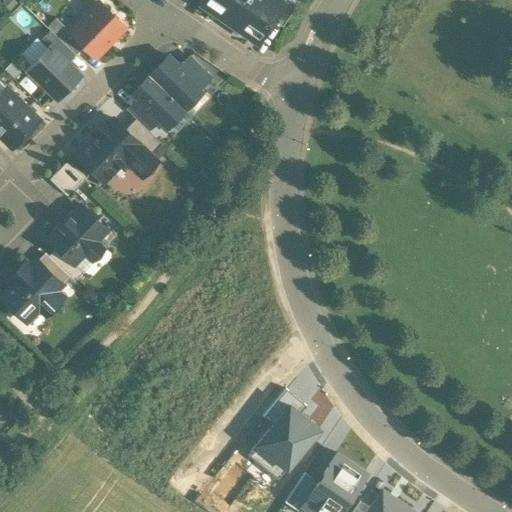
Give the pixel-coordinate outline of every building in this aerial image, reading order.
[(201,0),(199,4),(227,23),(243,0),(201,0)] [(281,2),(278,0),(243,0),(227,23),(255,42),(271,20),(282,3),(281,2)] [(296,5),(288,0),(282,0),(281,2),(282,3),(271,20),(281,27),(296,5)] [(123,28),(98,3),(69,33),(82,46),(94,57),(123,28)] [(376,71),(498,146),(511,122),(511,83),(408,19),(376,71)] [(69,33),(58,23),(50,32),(74,55),(82,46),(69,33)] [(50,32),(49,32),(41,41),(48,48),(49,47),(66,64),(74,55),(50,32)] [(66,64),(49,47),(48,48),(26,70),(57,99),(69,86),(69,85),(78,75),(66,64)] [(178,68),(167,57),(148,76),(183,109),(201,90),(178,68)] [(208,78),(187,58),(178,68),(199,87),(208,78)] [(183,109),(148,76),(130,96),(135,101),(155,121),(164,129),(183,109)] [(0,91),(0,136),(11,147),(37,119),(4,88),(0,91)] [(155,121),(135,101),(126,111),(135,119),(146,130),(155,121)] [(112,119),(76,157),(102,182),(123,160),(141,176),(155,161),(150,155),(124,130),(112,119)] [(146,130),(135,119),(124,130),(150,155),(161,144),(146,130)] [(65,163),(49,180),(66,196),(82,179),(65,163)] [(106,231),(84,209),(75,210),(51,235),(51,243),(56,248),(82,273),(74,264),(84,254),(89,260),(101,247),(96,242),(106,231)] [(82,273),(56,248),(48,257),(68,277),(73,282),(82,273)] [(48,257),(44,253),(35,262),(59,285),(68,277),(48,257)] [(35,262),(30,267),(25,262),(7,281),(12,286),(1,297),(25,321),(37,308),(42,313),(59,295),(54,290),(59,285),(35,262)] [(262,418),(272,425),(288,405),(299,414),(306,406),(285,390),(262,418)] [(299,414),(288,405),(272,425),(246,456),(277,481),(318,429),(299,414)] [(337,456),(318,484),(302,507),(309,511),(340,511),(365,475),(337,456)] [(295,511),(299,511),(302,507),(318,484),(303,474),(283,504),(295,511)] [(411,511),(412,511),(381,491),(369,509),(366,511),(411,511)] [(366,511),(369,509),(359,502),(352,511),(366,511)]
